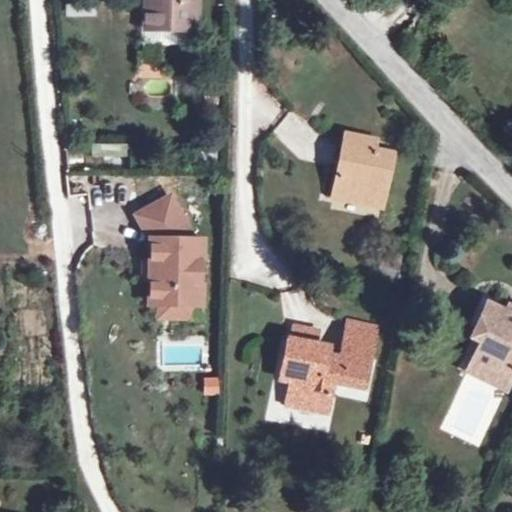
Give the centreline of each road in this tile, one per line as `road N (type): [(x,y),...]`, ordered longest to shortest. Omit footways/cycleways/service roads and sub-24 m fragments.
road 1 (residential): [(247,0),(247,209),(279,277)]
road 2 (residential): [(327,0),(511,200)]
